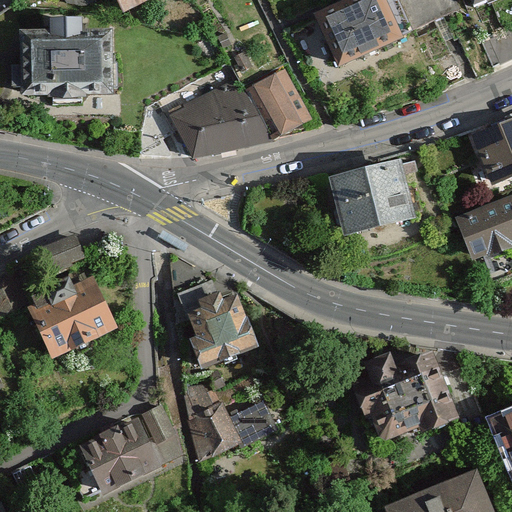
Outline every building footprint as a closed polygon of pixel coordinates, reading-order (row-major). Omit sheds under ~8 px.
[(117,0),(126,15),(155,0),(117,0)] [(343,0),(313,13),(337,67),(405,38),(388,0),(343,0)] [(458,0),(388,0),(405,38),(464,12),(458,0)] [(45,29),(15,29),(14,59),(4,59),(4,83),(20,84),(20,96),(113,97),(114,30),(84,30),(84,16),(45,16),(45,29)] [(511,31),(488,42),(499,68),(511,62),(511,31)] [(284,69),(244,90),(272,142),(312,120),(284,69)] [(171,115),(193,158),(272,142),(244,90),(238,79),(171,115)] [(511,123),(473,139),(492,188),(511,179),(511,123)] [(402,158),(330,176),(345,234),(416,216),(402,158)] [(511,195),(456,221),(476,266),(511,250),(511,195)] [(86,259),(77,237),(44,252),(52,273),(86,259)] [(0,278),(0,315),(30,302),(16,271),(0,278)] [(28,308),(54,367),(120,339),(94,279),(28,308)] [(258,339),(238,297),(225,303),(218,290),(195,301),(198,309),(183,316),(196,343),(187,347),(197,368),(258,339)] [(432,349),(344,380),(370,454),(458,423),(432,349)] [(162,402),(77,439),(101,494),(186,457),(162,402)] [(225,405),(187,422),(204,460),(269,431),(259,409),(232,421),(225,405)] [(511,467),(511,410),(494,417),(511,467)] [(492,511),(475,468),(386,504),(389,511),(492,511)]
